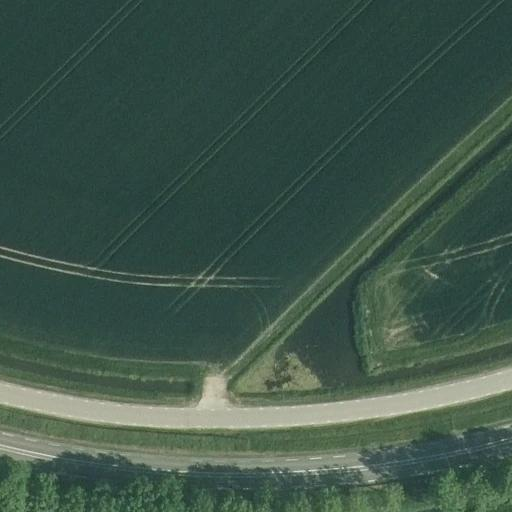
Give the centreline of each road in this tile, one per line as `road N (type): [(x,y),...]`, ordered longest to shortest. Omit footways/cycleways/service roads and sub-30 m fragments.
road 1 (unclassified): [(511,381),(370,411),(211,423),(117,418),(0,396)]
road 2 (primary): [(511,441),(388,467),(233,478),(86,468),(0,450)]
